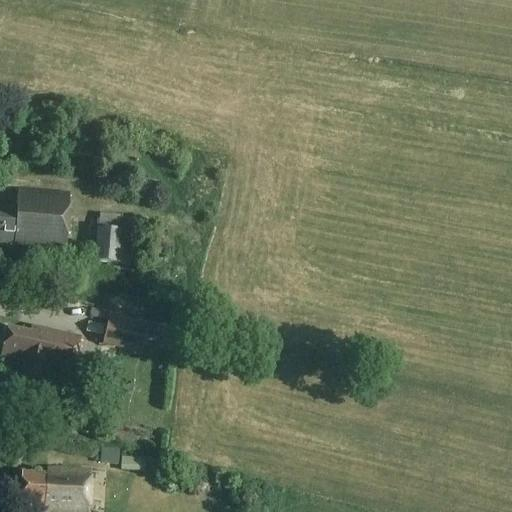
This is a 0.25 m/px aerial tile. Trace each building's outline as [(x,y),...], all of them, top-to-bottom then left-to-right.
[(154,205),(157,189),(133,185),(131,201),(154,205)] [(0,247),(63,252),(67,200),(15,196),(14,213),(0,211),(0,247)] [(92,263),(133,266),(136,226),(95,223),(92,263)] [(160,257),(180,256),(179,242),(159,243),(160,257)] [(141,356),(146,334),(106,325),(101,347),(141,356)] [(68,370),(73,346),(31,335),(29,342),(6,336),(0,359),(18,363),(14,378),(44,385),(47,374),(48,374),(49,371),(71,376),(72,371),(68,370)] [(77,423),(74,435),(92,439),(95,428),(77,423)] [(100,454),(99,469),(116,471),(117,456),(100,454)] [(87,511),(90,478),(60,476),(60,483),(21,480),(18,511),(87,511)]
